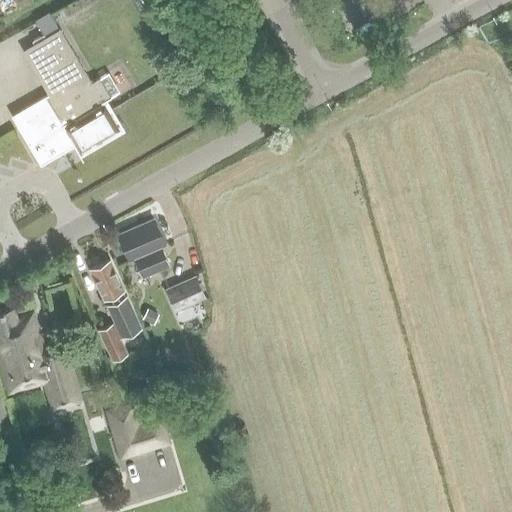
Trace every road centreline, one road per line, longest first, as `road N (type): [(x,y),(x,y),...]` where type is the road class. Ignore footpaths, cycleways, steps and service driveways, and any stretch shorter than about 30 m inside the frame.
road 1 (unclassified): [(0,270),(323,90)]
road 2 (unclassified): [(323,90),(488,0)]
